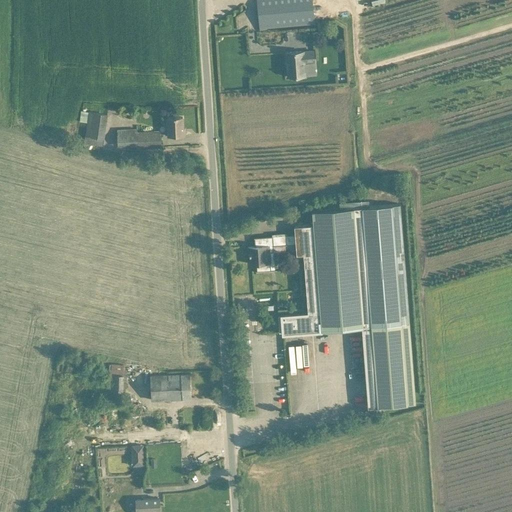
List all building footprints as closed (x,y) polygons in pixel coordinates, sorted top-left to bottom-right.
[(311,0),(257,0),(260,31),(267,30),(267,28),(314,23),(311,0)] [(304,60),(314,59),(313,51),(303,51),(285,52),(285,62),(287,62),(288,77),(292,76),(293,77),(297,77),(298,76),(305,75),(304,60)] [(104,139),(108,114),(89,111),(85,136),(88,136),(88,143),(102,145),(103,138),(104,139)] [(183,117),(173,117),(167,118),(168,135),(183,134),(183,117)] [(160,131),(137,132),(137,129),(117,129),(118,146),(137,145),(137,148),(161,147),(161,146),(163,146),(163,140),(161,140),(160,131)] [(254,238),(255,246),(248,247),(249,255),(251,255),(251,264),(256,264),(257,271),(256,271),(256,272),(271,271),(270,252),(274,252),(274,246),(296,244),(296,254),(303,254),(305,277),(405,269),(400,204),(312,210),(313,224),(294,225),(295,235),(254,237),(254,238)] [(282,315),(283,333),(362,327),(368,407),(415,403),(405,269),(305,277),(308,313),(282,315)] [(122,395),(123,364),(109,364),(108,385),(95,385),(94,396),(108,395),(122,395)] [(190,374),(180,374),(150,376),(151,400),(191,398),(190,374)] [(159,511),(159,498),(136,499),(136,511),(159,511)]
